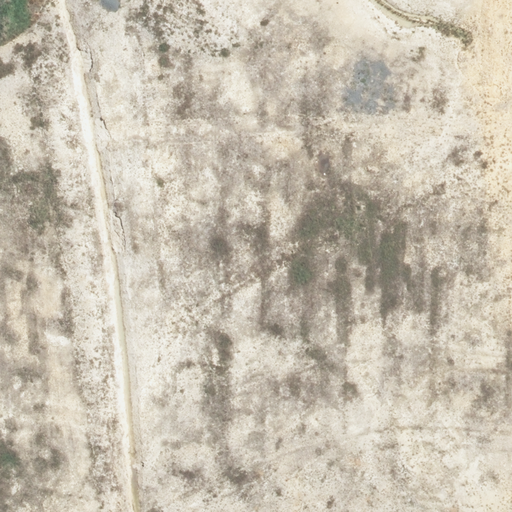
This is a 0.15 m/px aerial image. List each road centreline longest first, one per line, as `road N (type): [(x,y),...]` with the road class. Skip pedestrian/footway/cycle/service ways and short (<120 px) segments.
road 1 (unknown): [(0,107),(511,113)]
road 2 (unknown): [(250,511),(253,0)]
